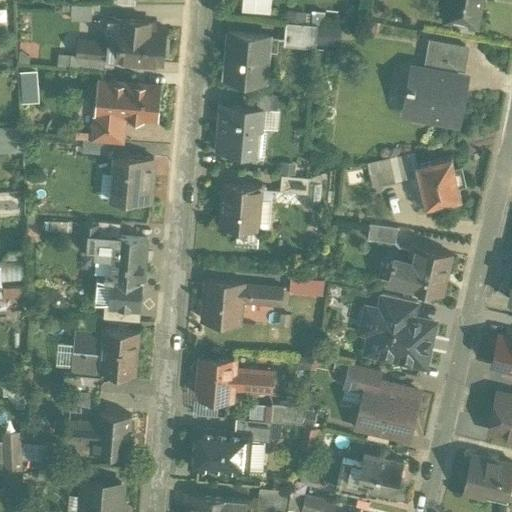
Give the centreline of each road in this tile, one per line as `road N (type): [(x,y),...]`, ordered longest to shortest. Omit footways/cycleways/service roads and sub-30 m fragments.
road 1 (residential): [(154,511),(199,0)]
road 2 (residential): [(424,511),(511,121)]
